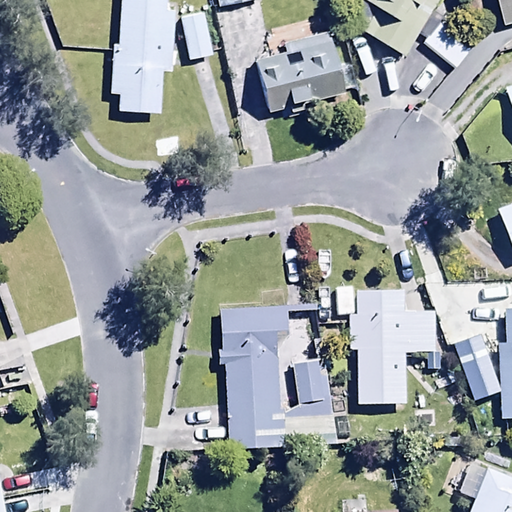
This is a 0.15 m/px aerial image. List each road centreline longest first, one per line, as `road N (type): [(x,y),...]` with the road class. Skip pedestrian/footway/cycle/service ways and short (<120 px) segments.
road 1 (residential): [(422,161),(84,217)]
road 2 (residential): [(84,217),(114,360),(97,511)]
road 3 (residential): [(0,100),(84,217)]
